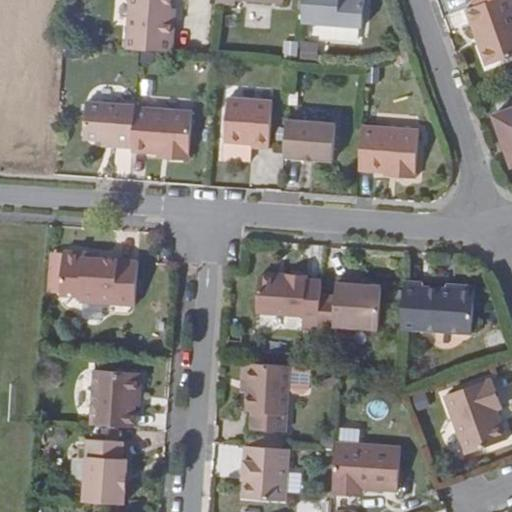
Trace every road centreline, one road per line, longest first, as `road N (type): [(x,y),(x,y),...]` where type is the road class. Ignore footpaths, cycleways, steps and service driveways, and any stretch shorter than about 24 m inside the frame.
road 1 (residential): [(199,217),(182,511)]
road 2 (residential): [(199,217),(483,228)]
road 3 (residential): [(404,0),(483,228)]
road 4 (unclassified): [(0,201),(121,210)]
